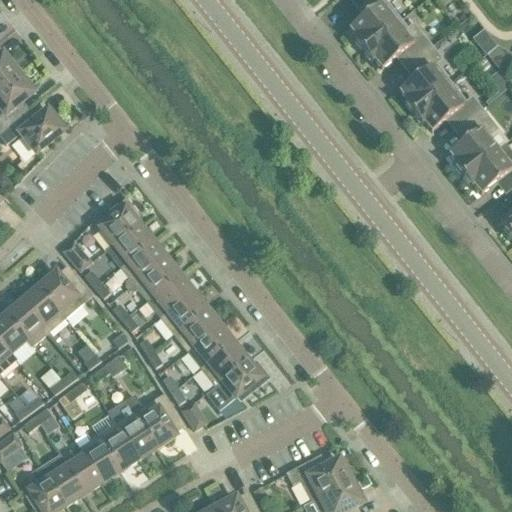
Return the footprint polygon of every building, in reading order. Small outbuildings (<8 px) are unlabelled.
[(363,55),(401,25),(386,5),(392,0),(391,0),(359,0),(371,15),(350,32),(357,42),(354,44),(363,55)] [(412,67),(432,51),(413,27),(407,32),(401,25),(363,55),(372,66),(374,64),(382,73),(404,56),(412,67)] [(484,32),(473,42),(486,59),(498,49),(486,34),(484,32)] [(505,82),(511,68),(511,57),(498,49),(486,59),(499,74),(505,82)] [(413,117),(451,87),(435,68),(442,63),(432,51),(412,67),(421,78),(399,95),(407,104),(404,106),(413,117)] [(0,90),(20,75),(12,65),(10,67),(2,57),(0,59),(0,90)] [(0,136),(24,118),(17,109),(33,96),(26,87),(28,85),(20,75),(0,90),(0,136)] [(462,129),(482,114),(472,102),(466,107),(451,87),(413,117),(422,128),(424,126),(432,136),(454,118),(462,129)] [(24,118),(0,136),(0,140),(6,148),(20,137),(36,157),(64,135),(58,128),(60,126),(51,115),(49,117),(47,114),(31,126),(24,118)] [(471,140),(449,157),(457,167),(454,169),(463,180),(497,153),(504,148),(507,145),(499,135),(482,114),(462,129),(471,140)] [(497,153),(463,180),(472,191),(474,189),(482,198),(494,188),(504,201),(511,194),(511,157),(504,148),(497,153)] [(113,249),(139,229),(134,223),(139,220),(126,203),(109,216),(113,221),(99,231),(113,249)] [(511,214),(508,217),(510,219),(500,227),(511,241),(511,214)] [(120,271),(152,246),(139,229),(113,249),(107,254),(120,271)] [(91,266),(74,246),(63,256),(80,276),(91,266)] [(152,246),(120,271),(129,282),(129,283),(126,285),(125,291),(127,293),(133,288),(165,262),(152,246)] [(133,288),(127,293),(129,295),(134,296),(138,293),(139,295),(147,305),(179,279),(165,262),(133,288)] [(112,272),(99,283),(105,291),(119,280),(112,272)] [(38,291),(65,322),(92,300),(71,275),(61,284),(55,277),(38,291)] [(94,292),(100,286),(91,275),(84,281),(94,292)] [(179,279),(147,305),(160,322),(192,296),(179,279)] [(100,286),(94,292),(103,303),(110,297),(100,286)] [(48,336),(65,322),(38,291),(22,305),(48,336)] [(174,339),(206,313),(192,296),(160,322),(174,339)] [(32,350),(48,336),(22,305),(6,319),(32,350)] [(122,325),(128,320),(119,308),(112,314),(122,325)] [(187,355),(219,330),(206,313),(174,339),(187,355)] [(31,351),(32,350),(6,319),(0,323),(0,346),(15,364),(16,364),(11,357),(26,345),(31,351)] [(128,320),(122,325),(131,336),(138,331),(128,320)] [(153,324),(140,330),(146,341),(158,334),(153,324)] [(201,373),(233,347),(219,330),(187,355),(201,373)] [(121,338),(112,345),(117,353),(127,346),(121,338)] [(147,360),(154,355),(146,343),(139,348),(147,360)] [(0,377),(15,364),(0,346),(0,377)] [(214,389),(246,364),(233,347),(201,373),(214,389)] [(154,355),(147,360),(155,373),(162,368),(154,355)] [(101,365),(96,358),(84,367),(89,374),(101,365)] [(250,369),(246,364),(214,389),(228,407),(248,391),(252,396),(269,382),(255,365),(250,369)] [(110,377),(104,370),(93,379),(98,386),(110,377)] [(61,384),(66,391),(78,382),(73,375),(61,384)] [(170,397),(178,392),(170,380),(162,384),(170,397)] [(54,400),(66,391),(61,384),(49,393),(54,400)] [(70,396),(75,403),(87,394),(81,387),(70,396)] [(178,392),(170,397),(178,409),(185,404),(178,392)] [(63,412),(75,403),(70,396),(58,404),(63,412)] [(134,401),(127,405),(135,417),(157,452),(175,440),(170,432),(181,425),(164,398),(142,413),(134,401)] [(26,409),(31,417),(43,408),(38,401),(26,409)] [(127,405),(109,417),(116,429),(138,463),(157,452),(135,417),(127,405)] [(194,435),(207,427),(194,407),(182,415),(194,435)] [(20,425),(31,417),(26,409),(14,418),(20,425)] [(35,421),(40,429),(52,420),(47,413),(35,421)] [(0,439),(9,433),(0,421),(0,439)] [(28,437),(40,429),(35,421),(23,430),(28,437)] [(120,475),(138,463),(116,429),(98,441),(120,475)] [(21,449),(13,438),(0,447),(0,465),(21,449)] [(102,486),(120,475),(98,441),(80,452),(102,486)] [(74,466),(67,471),(84,498),(102,486),(80,452),(70,459),(74,466)] [(59,460),(41,471),(48,482),(66,510),(84,498),(67,471),(59,460)] [(311,505),(353,483),(347,472),(344,473),(339,463),(321,472),(316,462),(286,478),(292,489),(300,485),(311,505)] [(41,471),(27,480),(35,491),(29,495),(39,510),(34,511),(62,511),(66,510),(48,482),(41,471)] [(351,511),(362,506),(357,496),(359,494),(353,483),(311,505),(314,511),(351,511)] [(213,502),(222,498),(217,489),(208,494),(213,502)] [(269,504),(262,491),(253,496),(260,509),(269,504)] [(256,511),(252,503),(240,509),(236,501),(216,511),(256,511)]
